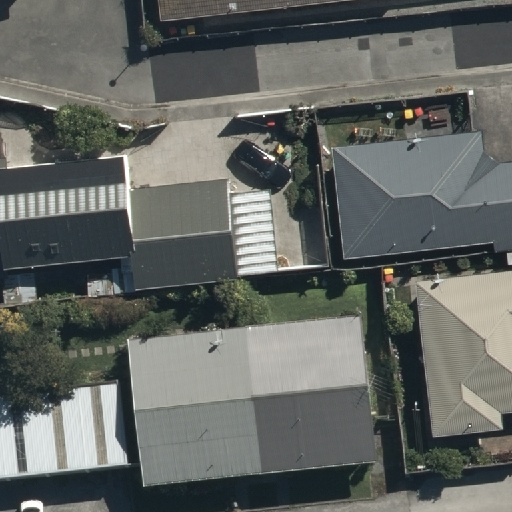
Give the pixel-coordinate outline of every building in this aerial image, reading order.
[(159,0),(161,12),(278,0),(159,0)] [(481,123),(330,140),(343,251),(511,231),(511,151),(485,155),(481,123)] [(224,170),(129,181),(123,133),(0,147),(0,266),(132,250),(136,282),(236,270),(224,170)] [(511,261),(417,272),(435,430),(505,422),(503,404),(511,402),(511,261)] [(364,313),(251,324),(267,470),(380,457),(364,313)] [(131,337),(147,482),(267,470),(251,324),(131,337)] [(121,379),(0,393),(0,477),(131,462),(121,379)]
